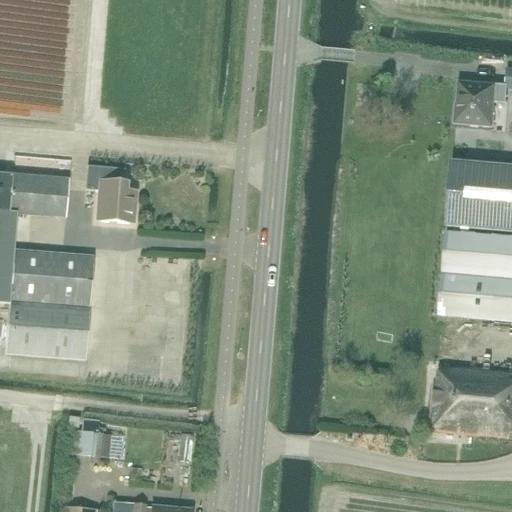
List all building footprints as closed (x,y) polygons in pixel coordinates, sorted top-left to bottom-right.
[(511,90),(511,70),(507,70),(505,88),(458,84),(458,85),(460,86),(458,105),(456,104),(454,124),(491,127),(491,126),(488,126),(490,113),(492,114),(493,103),(504,104),(505,90),(511,90)] [(511,169),(452,164),(446,228),(511,234),(511,239),(446,233),(438,318),(511,324),(511,169)] [(122,194),(124,172),(87,169),(85,193),(99,194),(97,222),(133,225),(136,195),(122,194)] [(0,303),(10,304),(14,253),(17,216),(65,220),(68,181),(67,181),(68,179),(63,178),(63,181),(5,176),(0,175),(0,303)] [(10,304),(5,355),(84,361),(92,260),(14,253),(10,304)] [(511,375),(439,369),(437,387),(433,387),(430,433),(511,440),(511,375)] [(77,430),(78,420),(68,419),(67,429),(77,430)] [(189,429),(185,454),(196,456),(200,431),(189,429)] [(111,436),(92,435),(90,457),(109,459),(111,436)] [(75,464),(63,463),(58,499),(70,500),(75,464)]
